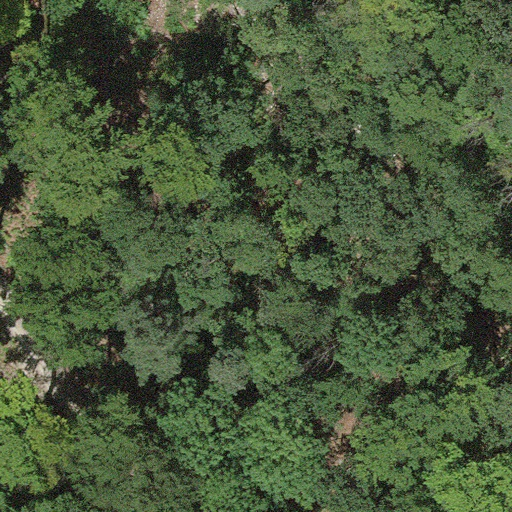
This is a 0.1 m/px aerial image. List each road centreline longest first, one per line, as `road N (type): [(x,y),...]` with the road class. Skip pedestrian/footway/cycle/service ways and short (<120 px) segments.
road 1 (track): [(377,511),(317,468),(32,325)]
road 2 (track): [(0,281),(154,511)]
